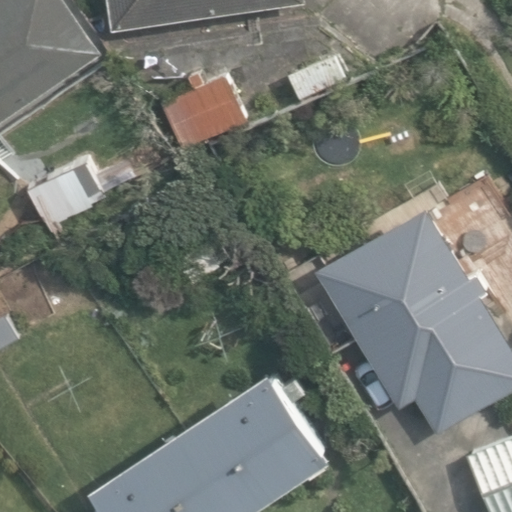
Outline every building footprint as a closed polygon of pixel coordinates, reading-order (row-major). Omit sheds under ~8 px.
[(0,0),(0,119),(106,46),(73,0),(0,0)] [(113,0),(117,22),(271,0),(113,0)] [(293,70),(303,96),(352,77),(341,50),(293,70)] [(164,94),(184,143),(251,116),(231,66),(164,94)] [(32,181),(47,216),(60,211),(63,216),(85,206),(83,201),(109,190),(93,154),(32,181)] [(419,392),(440,427),(511,384),(511,330),(485,285),(491,280),(480,261),(473,266),(430,196),(320,262),(403,401),(419,392)] [(180,255),(194,275),(223,254),(209,234),(180,255)] [(0,310),(0,344),(22,332),(7,306),(0,310)] [(99,477),(122,511),(238,511),(303,469),(308,476),(323,465),(319,459),(336,448),(277,359),(182,422),(99,477)] [(511,511),(511,428),(469,447),(497,511),(511,511)]
